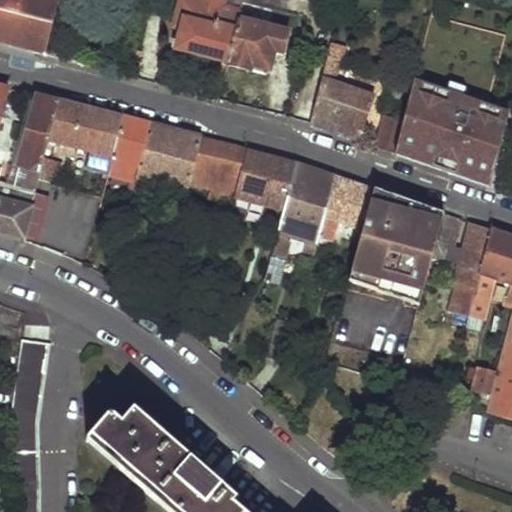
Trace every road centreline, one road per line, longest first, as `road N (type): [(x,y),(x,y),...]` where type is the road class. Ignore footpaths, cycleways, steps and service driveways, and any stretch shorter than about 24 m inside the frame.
road 1 (residential): [(0,65),(309,150),(511,220)]
road 2 (residential): [(302,469),(125,328),(0,269)]
road 3 (residential): [(340,501),(409,445),(439,446),(511,472)]
